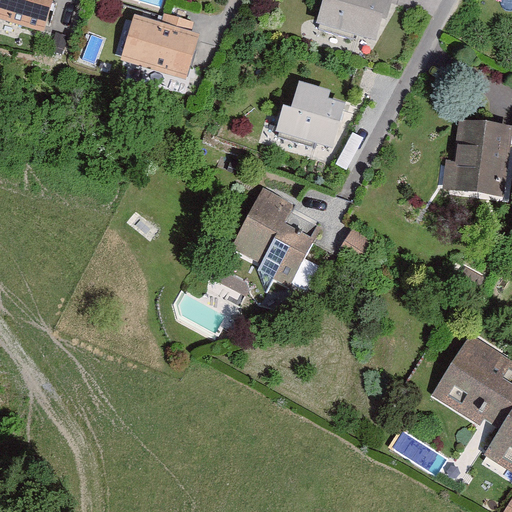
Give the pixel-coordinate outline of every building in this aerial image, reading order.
[(55,0),(0,0),(0,22),(44,36),(55,0)] [(320,0),(313,29),(381,46),(392,0),(320,0)] [(204,33),(138,15),(126,60),(191,79),(204,33)] [(330,91),(304,84),(298,107),(287,105),(279,135),(333,149),(344,107),(327,102),(330,91)] [(511,130),(465,123),(455,195),(501,202),(511,130)] [(324,226),(265,193),(231,254),(289,287),(324,226)] [(352,228),(341,247),(362,260),(378,243),(352,228)] [(511,369),(475,343),(437,398),(497,440),(487,454),(511,472),(511,369)]
